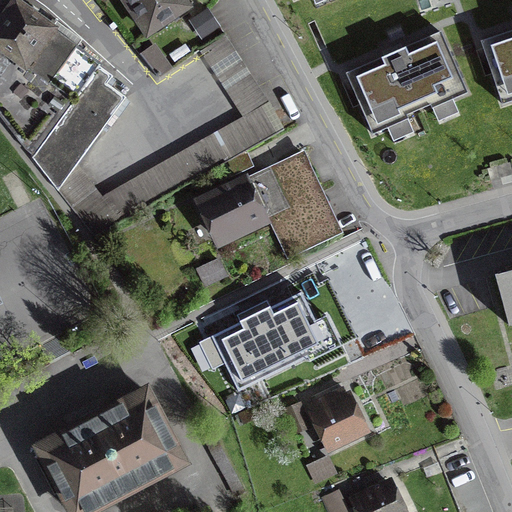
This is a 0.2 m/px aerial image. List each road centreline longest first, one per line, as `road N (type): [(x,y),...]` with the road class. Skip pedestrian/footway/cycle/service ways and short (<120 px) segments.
road 1 (residential): [(391,240),(511,511)]
road 2 (residential): [(256,0),(374,225),(391,240)]
road 3 (residential): [(511,207),(391,240)]
